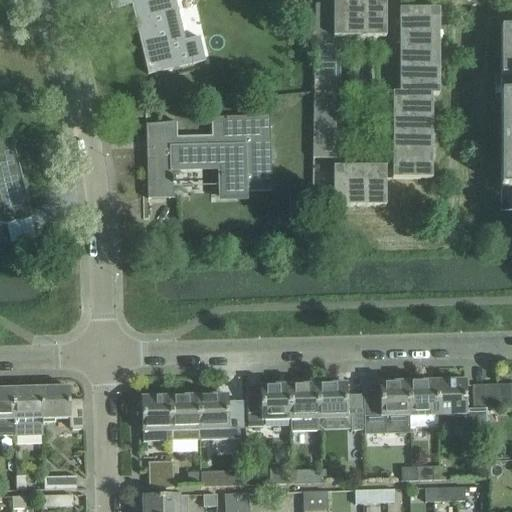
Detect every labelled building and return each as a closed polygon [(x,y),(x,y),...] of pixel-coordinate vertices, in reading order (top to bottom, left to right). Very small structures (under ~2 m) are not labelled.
[(108,0),(110,10),(134,4),(150,74),(205,62),(199,38),(183,41),(173,0),(108,0)] [(333,0),(333,4),(333,38),(334,38),(351,38),(350,0),(333,0)] [(350,0),(351,38),(368,38),(367,0),(350,0)] [(367,0),(368,38),(385,38),(385,0),(367,0)] [(335,70),(335,46),(334,46),(334,38),(333,38),(333,4),(315,4),(313,159),(335,159),(335,83),(336,83),(336,70),(335,70)] [(439,9),(399,9),(399,28),(439,28),(439,9)] [(399,28),(399,44),(439,44),(439,28),(399,28)] [(511,76),(511,93),(501,93),(501,95),(501,188),(511,187),(511,28),(501,28),(501,76),(511,76)] [(399,44),(399,61),(439,61),(439,44),(399,44)] [(439,78),(439,61),(399,61),(399,78),(439,78)] [(399,93),(399,94),(432,95),(439,95),(439,78),(399,78),(399,93)] [(392,93),(392,112),(432,112),(432,95),(399,94),(399,93),(392,93)] [(432,129),(432,112),(392,112),(392,129),(432,129)] [(152,125),(152,126),(152,149),(146,149),(147,200),(173,199),(173,185),(175,185),(174,177),(173,177),(173,168),(219,167),(220,198),(245,197),(245,192),(271,192),(270,128),(259,128),(259,117),(223,118),(210,119),(210,137),(177,138),(176,123),(152,125)] [(392,129),(392,145),(432,146),(432,129),(392,129)] [(11,138),(0,140),(0,223),(4,223),(4,225),(31,219),(30,214),(29,214),(25,196),(26,196),(25,191),(18,161),(17,162),(16,157),(11,138)] [(392,162),(432,162),(432,146),(392,145),(392,162)] [(393,179),(432,179),(432,162),(392,162),(393,179)] [(351,207),(351,167),(333,167),(333,207),(351,207)] [(351,167),(351,207),(368,207),(368,167),(351,167)] [(386,207),(386,167),(368,167),(368,207),(386,207)] [(465,382),(436,383),(437,417),(455,416),(455,424),(460,426),(465,428),(471,429),(476,429),(481,429),(486,429),(486,410),(473,410),(466,411),(465,382)] [(438,429),(437,417),(436,383),(408,384),(410,429),(438,429)] [(365,393),(363,393),(363,396),(364,432),(364,436),(366,436),(410,435),(410,429),(408,384),(380,384),(380,393),(365,393)] [(364,432),(363,396),(346,396),(346,385),(317,386),(318,420),(350,419),(351,432),(364,432)] [(498,386),(498,398),(511,397),(511,385),(498,386)] [(317,386),(289,387),(290,421),(290,433),(318,432),(318,420),(317,386)] [(485,386),(472,386),(473,410),(486,410),(485,386)] [(498,386),(485,386),(486,410),(499,410),(498,398),(498,386)] [(264,392),(250,392),(251,411),(251,410),(251,428),(265,428),(265,422),(290,421),(289,387),(264,388),(264,392)] [(41,389),(42,421),(69,420),(69,428),(72,431),(84,431),(83,400),(69,401),(69,388),(41,389)] [(41,389),(13,390),(14,437),(42,436),(42,421),(41,389)] [(0,437),(14,437),(13,390),(0,390),(0,437)] [(198,397),(170,398),(172,444),(199,443),(198,397)] [(227,397),(198,397),(199,443),(240,442),(240,430),(228,431),(227,397)] [(498,398),(499,410),(511,409),(511,397),(498,398)] [(170,398),(141,399),(143,443),(171,442),(171,444),(172,444),(170,398)] [(148,477),(160,477),(160,463),(148,464),(148,477)] [(172,476),(172,463),(160,463),(160,477),(172,476)] [(428,468),(416,469),(417,482),(429,482),(428,468)] [(433,482),(445,481),(444,468),(432,468),(433,482)] [(405,483),(417,482),(416,469),(405,469),(405,483)] [(325,471),(319,471),(313,471),(313,485),(325,485),(325,471)] [(297,472),(291,472),(285,472),(286,486),(298,486),(297,472)] [(309,472),(297,472),(298,486),(309,485),(309,472)] [(212,474),(200,475),(201,488),(213,488),(212,474)] [(173,489),(172,476),(160,477),(148,477),(149,490),(173,489)] [(26,477),(16,477),(16,492),(26,492),(26,477)] [(76,477),(43,478),(44,492),(76,491),(76,477)] [(464,489),(452,489),(452,503),(456,503),(464,503),(464,489)] [(436,490),(424,490),(425,504),(433,504),(437,504),(436,490)] [(448,490),(436,490),(437,504),(448,503),(448,490)] [(394,491),(382,492),(382,505),(386,505),(394,505),(394,491)] [(366,492),(354,492),(355,506),(363,506),(366,506),(366,492)] [(378,492),(366,492),(366,506),(378,505),(378,492)] [(327,511),(327,493),(303,493),(303,511),(327,511)] [(224,496),(225,508),(249,507),(248,495),(224,496)] [(216,496),(202,496),(203,508),(216,508),(216,496)] [(59,497),(40,497),(40,509),(50,509),(59,509),(73,508),(73,497),(59,497)] [(178,497),(142,498),(142,511),(187,511),(187,497),(178,497)] [(26,498),(12,498),(12,510),(26,510),(26,498)]
